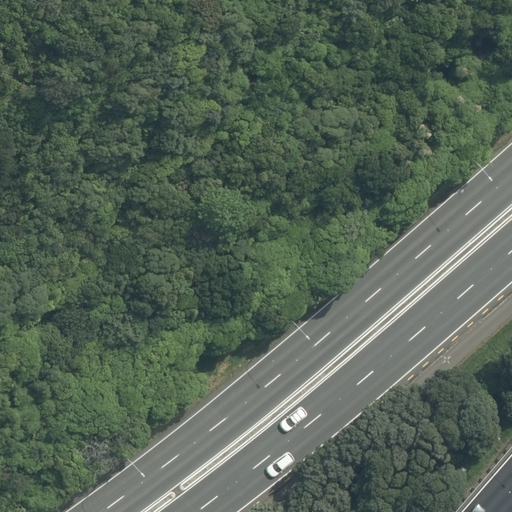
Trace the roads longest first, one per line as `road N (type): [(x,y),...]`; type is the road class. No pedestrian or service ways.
road 1 (primary): [(101,511),(511,176)]
road 2 (primary): [(511,251),(196,511)]
